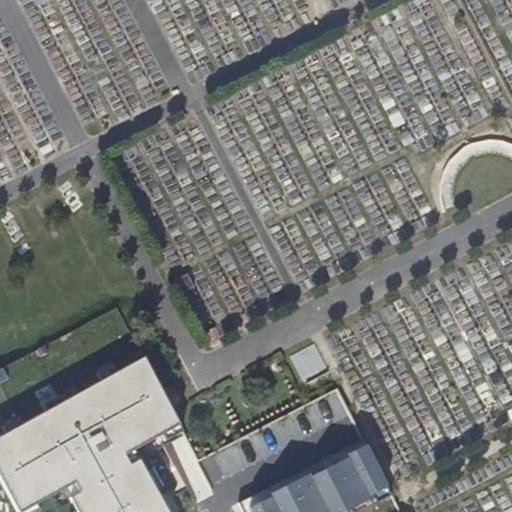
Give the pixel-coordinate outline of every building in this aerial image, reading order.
[(6,433),(0,436),(0,480),(16,511),(23,511),(36,505),(64,490),(74,484),(79,494),(69,499),(76,511),(167,511),(156,491),(146,473),(139,460),(130,466),(125,456),(134,451),(162,436),(180,426),(144,357),(117,372),(101,381),(77,394),(46,411),(23,424),(6,433)] [(98,374),(101,381),(117,372),(114,365),(98,374)] [(43,405),(46,411),(77,394),(74,388),(43,405)] [(3,427),(6,433),(23,424),(19,418),(3,427)] [(183,433),(180,426),(162,436),(166,443),(183,433)] [(363,439),(330,456),(334,465),(347,458),(346,455),(366,445),(363,439)] [(249,507),(246,500),(238,504),(242,511),(322,511),(325,511),(329,511),(366,493),(364,490),(383,480),(366,445),(346,455),(347,458),(334,465),(330,456),(319,462),(323,471),(310,478),(309,475),(249,507)] [(130,466),(139,460),(134,451),(125,456),(130,466)] [(319,462),(246,500),(249,507),(309,475),(310,478),(323,471),(319,462)] [(152,469),(146,473),(156,491),(162,487),(152,469)] [(322,511),(344,511),(388,489),(383,480),(364,490),(366,493),(329,511),(325,511),(322,511)] [(64,490),(69,499),(79,494),(74,484),(64,490)]
